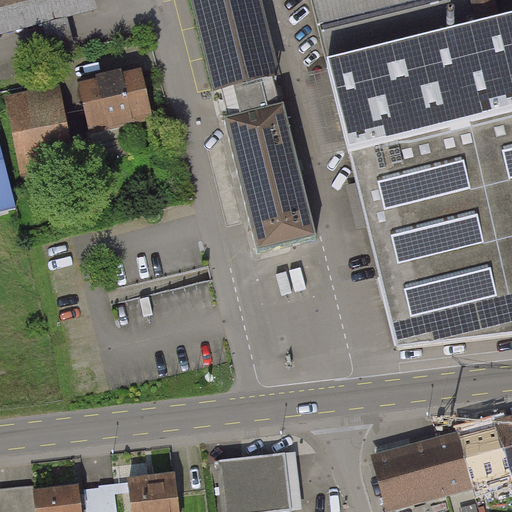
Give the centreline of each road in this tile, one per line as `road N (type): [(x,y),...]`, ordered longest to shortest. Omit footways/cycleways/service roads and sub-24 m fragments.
road 1 (tertiary): [(0,437),(332,399)]
road 2 (tertiary): [(332,399),(511,381)]
